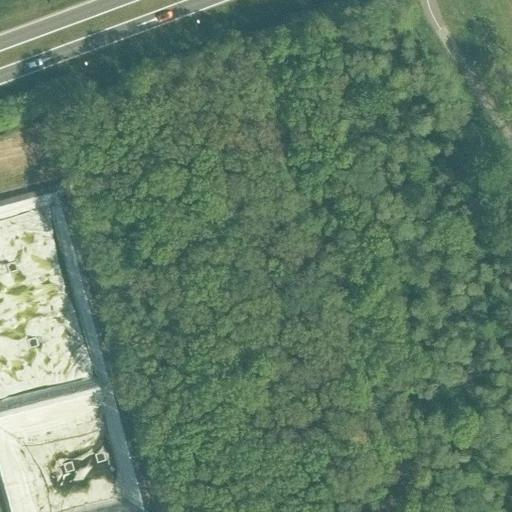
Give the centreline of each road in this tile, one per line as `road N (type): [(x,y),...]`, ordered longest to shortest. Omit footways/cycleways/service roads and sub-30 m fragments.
road 1 (trunk): [(0,77),(205,0)]
road 2 (trunk): [(116,0),(0,42)]
